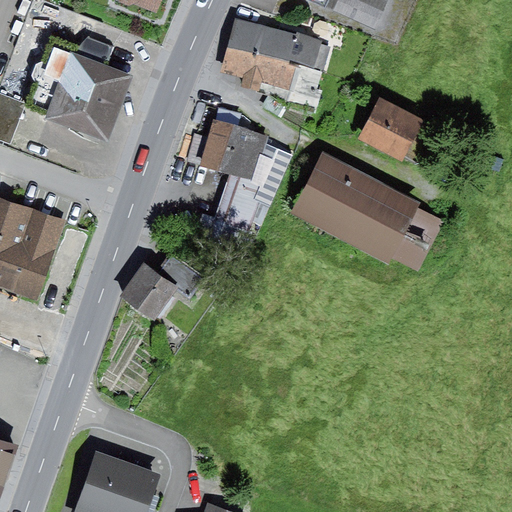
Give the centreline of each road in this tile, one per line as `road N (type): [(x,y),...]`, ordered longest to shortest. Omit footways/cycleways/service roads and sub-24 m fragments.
road 1 (unknown): [(184,72),(314,141),(405,173)]
road 2 (secondary): [(215,0),(135,203)]
road 3 (secondary): [(135,203),(68,396)]
road 4 (residential): [(68,396),(175,438),(184,459),(166,511)]
road 5 (residential): [(135,203),(0,153)]
road 6 (secondary): [(68,396),(24,511)]
